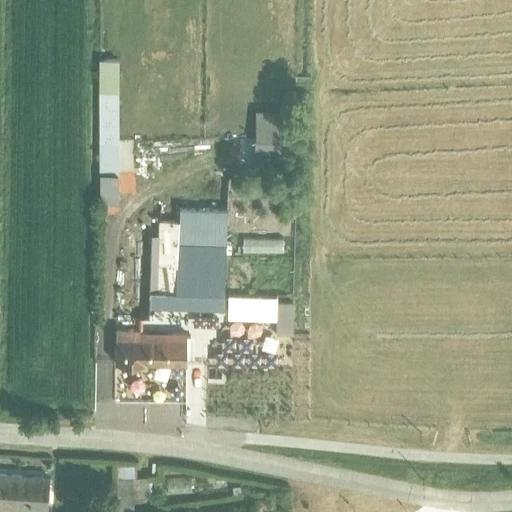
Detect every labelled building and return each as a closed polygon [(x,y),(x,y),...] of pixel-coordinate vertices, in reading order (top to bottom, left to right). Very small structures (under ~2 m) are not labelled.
[(98,97),(97,206),(121,207),(122,98),(98,97)] [(258,143),(297,143),(297,115),(259,114),(258,143)] [(229,315),(232,214),(180,212),(179,224),(158,224),(155,313),(229,315)] [(280,297),(230,296),(229,320),(279,322),(280,297)] [(115,362),(137,362),(137,367),(193,367),(193,350),(115,350),(115,362)] [(118,481),(148,480),(148,476),(137,476),(136,463),(117,463),(118,481)] [(0,506),(47,510),(50,476),(0,472),(0,506)] [(190,477),(169,478),(170,490),(191,489),(190,477)] [(148,480),(118,481),(119,509),(135,508),(134,500),(149,500),(148,480)]
